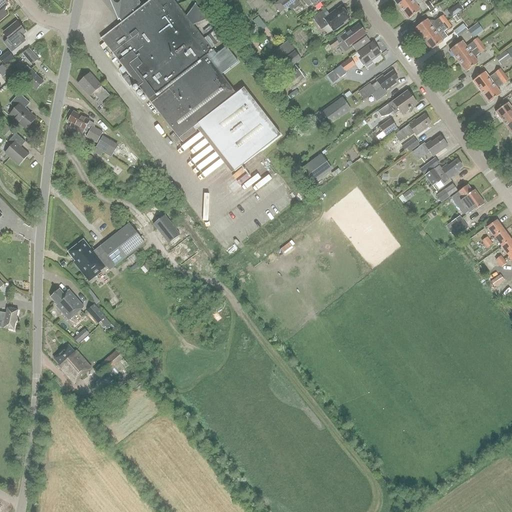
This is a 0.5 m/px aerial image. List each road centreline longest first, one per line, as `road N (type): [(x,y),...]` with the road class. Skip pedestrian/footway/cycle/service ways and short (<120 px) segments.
road 1 (tertiary): [(19,511),(32,430),(41,212),(72,26)]
road 2 (residential): [(511,205),(360,0)]
